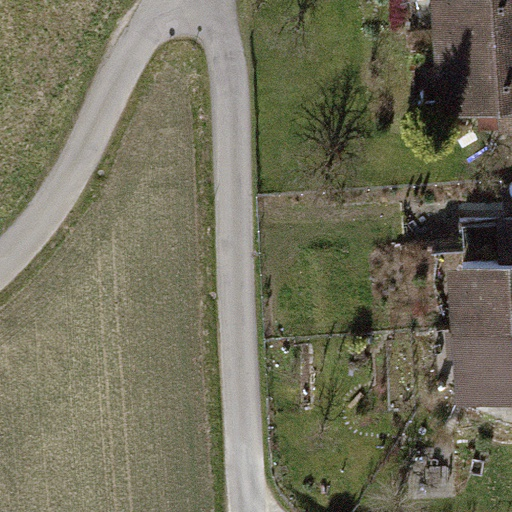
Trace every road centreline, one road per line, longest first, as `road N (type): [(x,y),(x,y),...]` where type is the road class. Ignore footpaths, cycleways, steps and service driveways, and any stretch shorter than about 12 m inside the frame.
road 1 (residential): [(213,0),(222,32),(244,511)]
road 2 (residential): [(0,262),(36,232),(165,0)]
